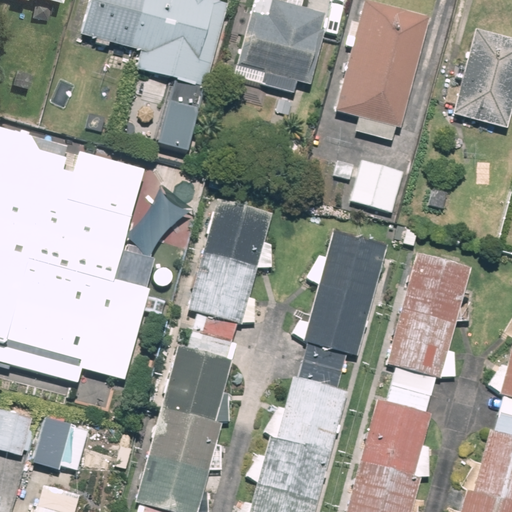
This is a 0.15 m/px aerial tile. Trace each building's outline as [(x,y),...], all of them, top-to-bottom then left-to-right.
[(92,0),(83,33),(143,51),(138,70),(205,89),(219,40),(229,4),(213,0),(92,0)] [(252,0),(250,11),(233,79),(294,94),(297,82),(308,85),(315,59),(327,12),(297,5),(298,0),(252,0)] [(337,113),(358,118),(354,133),(391,142),(395,127),(401,128),(429,16),(364,0),(337,113)] [(511,113),(511,39),(475,30),(454,114),(508,128),(511,113)] [(0,342),(3,344),(0,354),(0,364),(74,385),(80,365),(124,378),(180,182),(0,130),(0,342)] [(312,142),(291,136),(281,174),(302,180),(312,142)] [(356,163),(335,157),(330,178),(350,183),(356,163)] [(403,171),(361,160),(350,202),(392,212),(403,171)] [(449,189),(432,185),(426,210),(443,214),(449,189)] [(191,331),(232,343),(238,322),(255,323),(255,299),(247,298),(255,268),(271,267),(270,243),(263,241),(271,210),(221,195),(188,311),(196,313),(191,331)] [(304,361),(343,372),(349,351),(358,354),(387,246),(332,231),(322,267),(311,264),(305,285),(317,288),(308,322),(299,319),(291,334),(302,342),(308,344),(304,361)] [(389,385),(429,396),(434,376),(442,378),(455,377),(455,352),(449,352),(471,269),(415,254),(386,363),(395,365),(389,385)] [(511,511),(511,320),(503,334),(511,336),(511,352),(487,388),(501,395),(495,416),(482,463),(472,460),(464,491),(452,487),(446,510),(452,511),(511,511)] [(140,511),(210,511),(211,493),(203,493),(210,470),(222,470),(223,446),(217,445),(223,423),(230,422),(230,396),(222,394),(231,362),(227,361),(232,343),(191,331),(186,349),(178,347),(135,501),(143,503),(140,511)] [(315,511),(348,391),(339,388),(343,372),(304,361),(299,378),(293,376),(284,407),(275,407),(263,432),(269,436),(265,456),(258,453),(245,475),(257,483),(252,503),(243,500),(237,511),(315,511)] [(423,511),(424,499),(414,499),(420,478),(430,478),(427,450),(422,448),(431,415),(424,413),(429,396),(389,385),(384,403),(376,401),(346,511),(423,511)] [(6,410),(9,398),(0,396),(0,448),(25,455),(34,417),(6,410)] [(62,442),(39,435),(32,459),(55,466),(62,442)]
